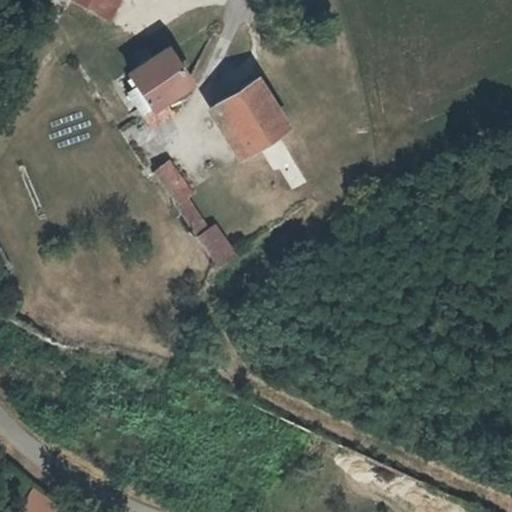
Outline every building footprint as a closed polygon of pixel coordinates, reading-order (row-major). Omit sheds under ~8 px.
[(76,0),(74,3),(113,26),(123,8),(127,0),(76,0)] [(143,111),(157,103),(194,80),(172,47),(133,72),(136,77),(132,79),(137,88),(131,91),(143,111)] [(284,126),(257,80),(216,103),(243,150),(284,126)] [(157,103),(143,111),(178,97),(192,89),(157,103)] [(178,153),(151,170),(212,266),(238,250),(240,248),(219,215),(211,219),(191,190),(198,185),(178,153)] [(14,511),(51,511),(56,505),(30,488),(14,511)]
